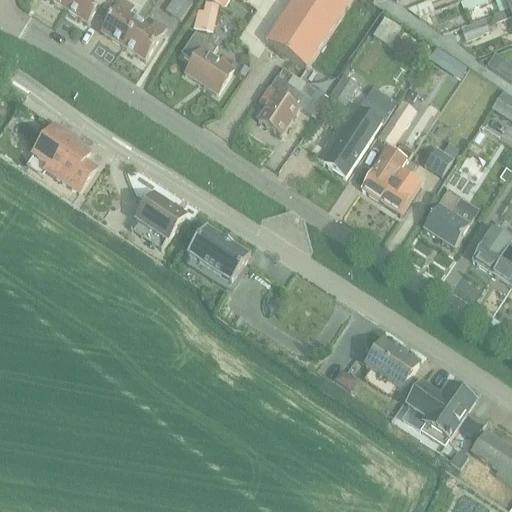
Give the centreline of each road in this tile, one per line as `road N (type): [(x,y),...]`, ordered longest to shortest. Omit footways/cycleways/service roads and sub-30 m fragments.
road 1 (tertiary): [(511,404),(0,69)]
road 2 (residential): [(511,344),(0,15)]
